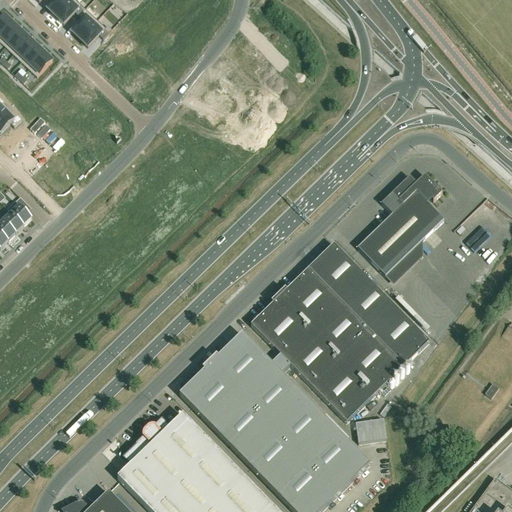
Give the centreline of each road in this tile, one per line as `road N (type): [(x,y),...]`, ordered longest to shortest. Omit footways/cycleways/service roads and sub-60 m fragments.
road 1 (unclassified): [(42,511),(57,484),(152,388),(418,140)]
road 2 (primary): [(0,503),(348,163)]
road 3 (primary): [(331,139),(0,463)]
road 4 (unclassified): [(0,282),(150,130)]
road 5 (residential): [(150,130),(12,0)]
road 6 (unclassified): [(150,130),(237,24),(242,0)]
road 7 (unclassified): [(511,121),(410,0)]
road 8 (primary): [(342,0),(360,30),(365,71),(331,139)]
road 9 (primary): [(505,140),(404,32)]
road 10 (primary): [(348,163),(411,124),(469,128)]
